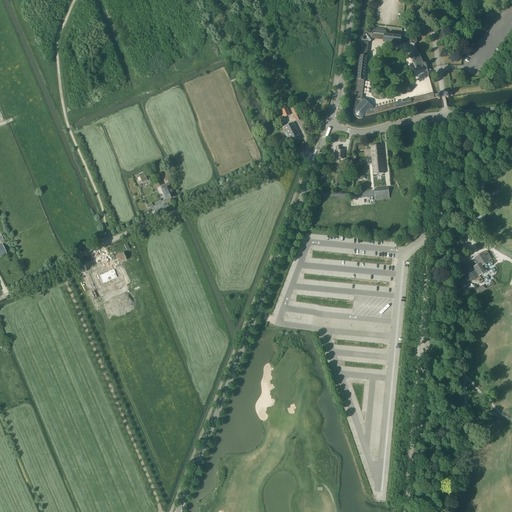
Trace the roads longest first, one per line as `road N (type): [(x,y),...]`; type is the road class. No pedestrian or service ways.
road 1 (tertiary): [(177,511),(317,157)]
road 2 (unclassified): [(0,297),(269,167),(302,153),(317,157)]
road 3 (unclassified): [(331,124),(368,131),(511,107)]
road 4 (tertiary): [(331,124),(351,0)]
